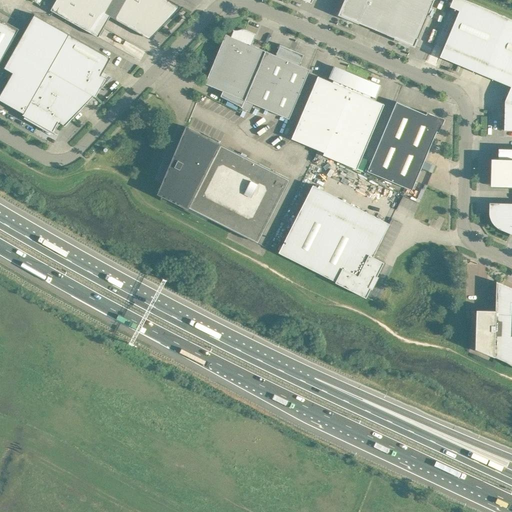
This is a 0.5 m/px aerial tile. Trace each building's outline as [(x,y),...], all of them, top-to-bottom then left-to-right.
[(170,0),(56,0),(50,10),(98,37),(110,16),(150,38),(180,5),(170,0)] [(344,0),(338,14),(413,46),(432,0),(344,0)] [(459,10),(439,56),(510,86),(505,100),(505,101),(510,103),(510,113),(508,113),(508,117),(510,118),(509,130),(504,129),(504,130),(511,130),(511,19),(465,0),(452,0),(450,6),(459,10)] [(438,10),(434,26),(440,28),(444,11),(438,10)] [(0,100),(24,114),(49,70),(69,34),(34,15),(4,68),(13,73),(0,94),(0,100)] [(0,18),(0,61),(19,29),(0,18)] [(225,34),(205,83),(244,100),(265,51),(250,44),(251,42),(252,43),(252,42),(255,34),(255,35),(255,34),(244,29),(243,29),(242,29),(241,29),(237,30),(236,30),(235,30),(233,29),(233,30),(231,36),(225,34)] [(110,58),(69,34),(49,70),(94,95),(96,97),(100,89),(112,76),(103,71),(110,58)] [(277,53),(276,55),(265,51),(244,100),(289,119),(310,69),(299,65),(300,63),(301,62),(300,62),(303,55),(304,55),(304,54),(280,44),(279,45),(280,45),(277,52),(276,52),(276,53),(277,53)] [(332,82),(318,76),(291,138),(324,152),(357,76),(335,67),(331,77),(334,78),(332,82)] [(64,126),(94,95),(49,70),(24,114),(23,115),(25,116),(24,118),(54,135),(57,129),(55,128),(58,122),(64,126)] [(323,155),(357,169),(384,104),(369,98),(371,94),(374,95),(378,85),(357,76),(324,152),(323,155)] [(426,114),(396,102),(367,170),(412,190),(436,131),(438,132),(442,123),(440,118),(427,112),(426,114)] [(258,243),(290,179),(187,127),(159,193),(258,243)] [(511,186),(511,148),(498,148),(498,158),(490,158),(490,186),(511,186)] [(373,256),(382,238),(313,203),(315,199),(307,195),(278,252),(335,281),(335,282),(366,298),(371,288),(372,288),(377,277),(376,277),(384,262),(373,256)] [(493,223),(494,225),(495,226),(496,226),(498,228),(510,233),(511,203),(500,203),(500,214),(489,213),(489,215),(489,216),(490,218),(490,219),(492,222),(493,223)] [(511,288),(496,282),(495,310),(476,309),(475,348),(506,362),(511,365),(511,288)]
